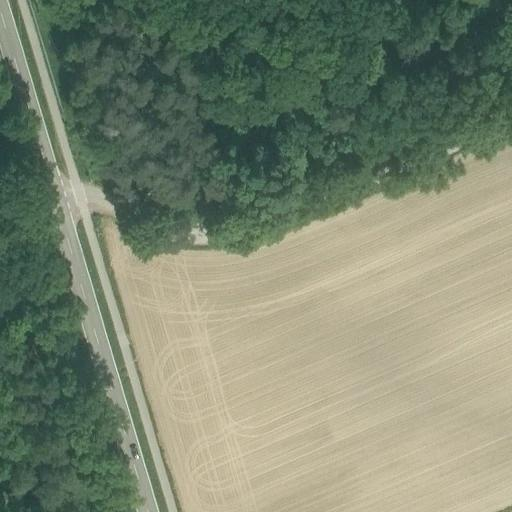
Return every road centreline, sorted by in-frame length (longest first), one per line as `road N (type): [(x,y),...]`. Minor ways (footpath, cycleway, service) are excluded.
road 1 (unclassified): [(511,122),(220,236),(172,234),(101,194),(55,194)]
road 2 (secondary): [(55,194),(147,511)]
road 3 (secondary): [(0,6),(55,194)]
